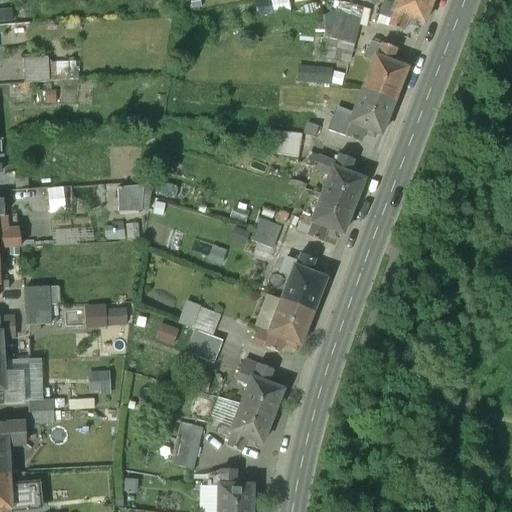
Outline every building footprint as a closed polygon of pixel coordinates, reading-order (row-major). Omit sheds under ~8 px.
[(256,0),(259,16),(291,11),(288,0),(256,0)] [(432,0),(394,0),(390,12),(393,14),(389,25),(403,31),(405,24),(416,28),(418,23),(423,25),(432,0)] [(361,7),(340,2),(331,42),(339,44),(336,55),(349,57),(361,7)] [(395,50),(381,45),(376,58),(374,58),(361,91),(393,102),(406,70),(401,68),(403,62),(392,58),(395,50)] [(47,57),(23,59),(24,83),(48,81),(47,63),(47,57)] [(67,62),(47,63),(48,81),(68,80),(67,62)] [(296,80),(332,83),(333,71),(297,68),(296,80)] [(17,83),(8,84),(9,95),(18,94),(17,83)] [(393,102),(361,91),(351,117),(348,123),(351,124),(346,137),(360,143),(363,135),(374,140),(376,134),(380,136),(393,102)] [(351,117),(336,111),(328,131),(346,137),(351,124),(348,123),(351,117)] [(319,127),(309,123),(305,136),(315,139),(319,127)] [(302,135),(280,132),(277,155),(299,158),(302,135)] [(354,161),(339,156),(335,164),(334,169),(332,168),(329,176),(321,195),(352,207),(359,190),(363,180),(358,179),(361,173),(351,169),(354,161)] [(335,164),(318,158),(313,170),(329,176),(332,168),(331,168),(334,169),(335,164)] [(118,189),(118,212),(142,211),(144,187),(118,189)] [(63,188),(48,189),(50,212),(65,211),(63,188)] [(352,207),(321,195),(311,220),(310,222),(312,223),(310,228),(307,235),(307,236),(313,238),(312,239),(315,241),(316,240),(322,242),(325,234),(335,238),(338,233),(342,235),(346,225),(345,225),(352,207)] [(288,215),(281,212),(276,223),(284,226),(288,215)] [(311,220),(301,217),(299,223),(310,228),(312,223),(310,222),(311,220)] [(280,227),(259,219),(255,230),(276,238),(280,227)] [(104,227),(105,242),(123,240),(122,221),(113,222),(113,226),(104,227)] [(126,224),(127,240),(138,240),(137,223),(126,224)] [(310,228),(299,223),(296,230),(307,235),(310,228)] [(0,226),(0,250),(19,249),(17,226),(0,226)] [(53,228),(54,243),(94,242),(93,227),(53,228)] [(276,238),(255,230),(251,241),(272,249),(276,238)] [(306,257),(300,254),(296,263),(295,267),(293,267),(290,275),(280,300),(312,312),(321,289),(325,279),(320,277),(322,272),(312,268),(315,260),(309,258),(309,257),(306,256),(306,257)] [(296,263),(285,258),(282,265),(283,265),(280,271),(290,275),(293,267),(295,267),(296,263)] [(47,289),(23,290),(24,315),(48,314),(47,289)] [(312,312),(280,300),(269,331),(268,333),(271,335),(266,348),(281,353),(284,345),(294,349),(296,344),(299,346),(303,336),(312,312)] [(186,327),(192,329),(200,308),(194,306),(186,327)] [(108,327),(126,326),(125,310),(106,312),(106,307),(85,309),(86,331),(108,329),(108,327)] [(220,316),(200,308),(192,329),(212,337),(220,316)] [(48,314),(24,315),(25,327),(49,326),(48,314)] [(145,319),(137,318),(135,327),(143,328),(145,319)] [(175,330),(160,325),(155,340),(170,345),(175,330)] [(269,331),(259,327),(253,343),(266,348),(271,335),(268,333),(269,331)] [(10,328),(0,328),(0,336),(10,336),(10,328)] [(222,341),(199,333),(199,332),(195,331),(187,353),(191,354),(190,355),(213,364),(222,341)] [(259,366),(246,362),(239,380),(249,384),(251,378),(254,379),(259,366)] [(273,372),(259,366),(254,379),(251,378),(249,384),(241,406),(273,417),(282,390),(279,389),(280,384),(270,380),(273,372)] [(109,371),(89,372),(89,392),(110,391),(109,371)] [(21,376),(2,377),(3,392),(2,392),(3,405),(3,407),(22,406),(21,376)] [(52,401),(31,402),(31,414),(52,413),(52,401)] [(273,417),(241,406),(231,430),(230,433),(232,433),(231,437),(227,446),(242,452),(245,445),(255,449),(258,443),(262,445),(273,417)] [(31,414),(29,414),(30,425),(53,424),(52,413),(31,414)] [(23,424),(3,425),(4,439),(6,439),(6,445),(24,444),(23,424)] [(231,430),(221,426),(219,433),(231,437),(232,433),(230,433),(231,430)] [(202,436),(179,431),(174,454),(197,459),(202,436)] [(197,459),(174,454),(172,466),(195,470),(197,459)] [(221,472),(208,477),(207,488),(218,488),(219,486),(221,486),(221,472)] [(237,473),(221,472),(221,486),(219,486),(218,488),(217,511),(251,511),(252,486),(248,486),(248,481),(237,480),(237,473)] [(8,475),(0,475),(0,511),(8,511),(9,510),(10,510),(10,508),(8,475)]
